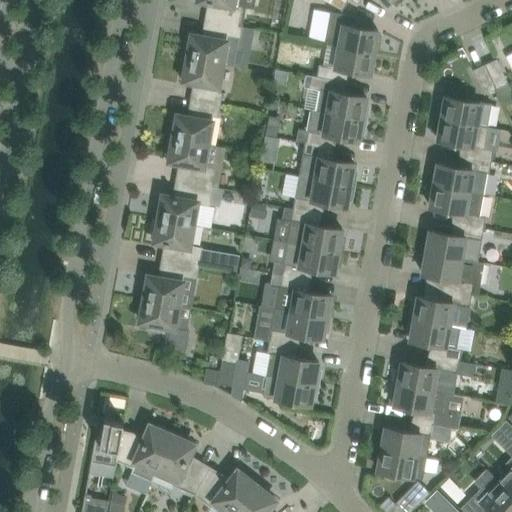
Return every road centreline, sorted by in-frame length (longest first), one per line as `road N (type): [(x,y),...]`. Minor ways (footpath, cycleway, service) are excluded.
road 1 (residential): [(339,492),(415,59),(424,39),(503,0)]
road 2 (tertiary): [(59,358),(129,0)]
road 3 (residential): [(339,492),(286,444),(227,407),(59,358)]
road 4 (tertiary): [(35,0),(0,196)]
road 5 (tertiary): [(30,511),(59,358)]
